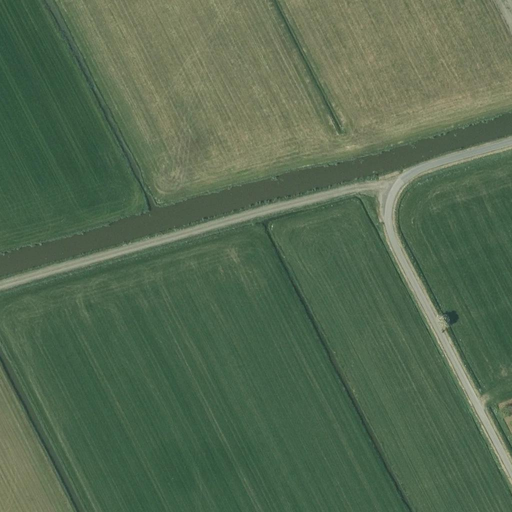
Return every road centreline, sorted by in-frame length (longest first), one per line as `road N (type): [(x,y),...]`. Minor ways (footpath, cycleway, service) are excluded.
road 1 (unclassified): [(511,473),(395,244),(386,210),(413,171),(511,142)]
road 2 (track): [(391,193),(365,186),(0,289)]
